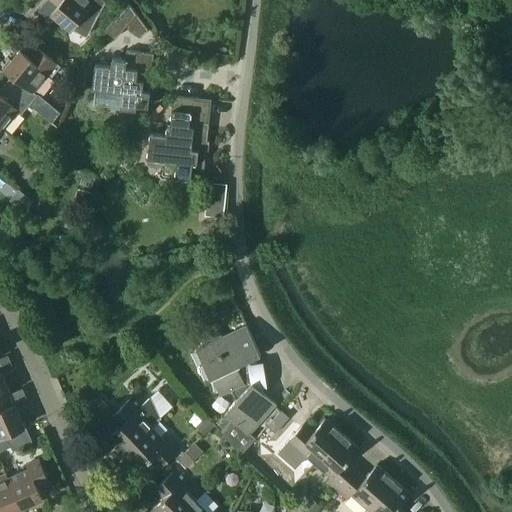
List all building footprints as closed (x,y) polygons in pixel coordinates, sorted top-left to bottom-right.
[(88,35),(107,3),(103,0),(52,0),(59,5),(52,13),(71,30),(75,25),(88,35)] [(126,24),(139,36),(149,29),(129,1),(105,27),(115,36),(126,24)] [(34,92),(49,74),(52,77),(61,67),(36,46),(29,56),(21,49),(11,61),(9,59),(3,67),(16,79),(9,87),(30,104),(37,95),(34,92)] [(119,107),(135,108),(135,104),(147,106),(152,52),(125,49),(124,58),(110,57),(109,64),(93,62),(91,88),(120,91),(119,107)] [(30,104),(9,87),(2,96),(0,94),(0,126),(3,129),(18,111),(22,114),(30,104)] [(174,95),(170,127),(167,126),(166,135),(150,133),(148,159),(150,159),(150,160),(150,162),(151,163),(151,164),(152,165),(153,166),(155,167),(157,167),(158,167),(160,167),(161,166),(163,165),(164,163),(165,162),(165,161),(177,162),(175,178),(191,179),(192,175),(204,177),(209,123),(206,122),(208,99),(174,95)] [(227,216),(228,182),(209,181),(208,215),(227,216)] [(276,404),(264,393),(261,390),(263,386),(261,382),(260,378),(259,374),(261,371),(257,363),(251,359),(261,354),(247,326),(224,337),(212,328),(198,349),(196,350),(210,378),(216,376),(218,391),(220,395),(232,389),(237,400),(225,413),(249,435),(250,433),(276,404)] [(0,370),(0,398),(1,398),(10,394),(0,370)] [(123,454),(152,427),(162,418),(161,417),(160,418),(151,398),(142,406),(133,397),(112,416),(121,426),(108,438),(123,454)] [(5,408),(1,398),(0,398),(0,438),(25,427),(15,404),(5,408)] [(290,417),(282,410),(268,426),(276,433),(290,417)] [(256,438),(250,433),(249,435),(225,413),(214,425),(241,455),(256,438)] [(316,463),(342,433),(325,419),(314,432),(304,423),(278,453),(295,468),(307,455),(316,463)] [(171,438),(166,443),(152,427),(123,454),(138,470),(151,458),(160,468),(181,448),(171,438)] [(26,429),(0,440),(0,451),(11,447),(12,451),(32,442),(26,429)] [(359,448),(342,433),(316,463),(332,477),(327,482),(337,491),(356,470),(347,461),(359,448)] [(50,483),(39,459),(27,465),(28,469),(8,478),(21,508),(43,498),(39,488),(50,483)] [(368,509),(394,480),(377,465),(366,478),(356,470),(337,491),(347,500),(352,495),(368,509)] [(153,511),(181,511),(195,499),(187,491),(192,486),(176,469),(155,488),(164,498),(151,510),(153,511)] [(0,511),(9,511),(21,508),(8,478),(6,473),(0,476),(0,511)] [(410,494),(394,480),(368,509),(371,511),(404,511),(399,507),(410,494)] [(212,511),(207,511),(195,499),(181,511),(216,511),(215,510),(212,511)]
